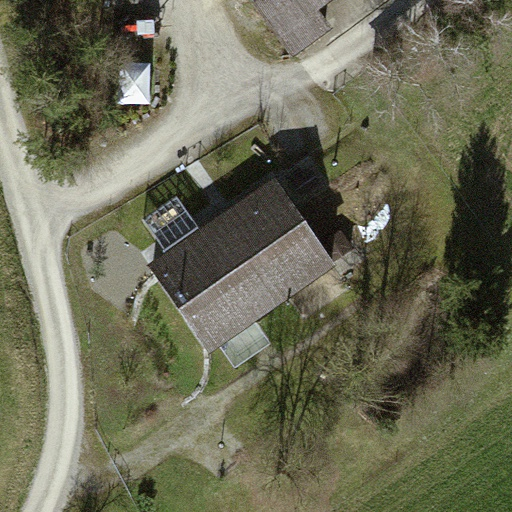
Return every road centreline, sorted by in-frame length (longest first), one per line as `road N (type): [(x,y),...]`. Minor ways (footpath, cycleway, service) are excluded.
road 1 (track): [(0,63),(73,334),(78,430),(61,511)]
road 2 (track): [(419,0),(320,79),(250,101),(44,223)]
